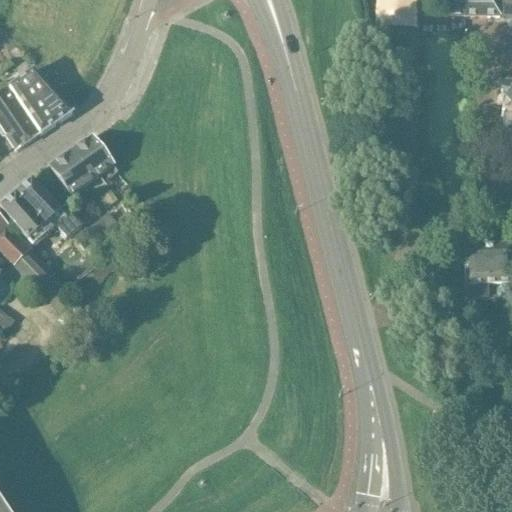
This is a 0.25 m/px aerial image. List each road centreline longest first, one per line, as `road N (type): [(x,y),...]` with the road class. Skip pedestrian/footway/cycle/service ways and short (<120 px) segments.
road 1 (residential): [(0,183),(109,99),(148,0)]
road 2 (tertiary): [(297,100),(352,314)]
road 3 (tertiary): [(401,511),(368,352),(352,314)]
road 4 (tertiary): [(352,314),(370,457),(368,511)]
road 5 (residential): [(511,36),(489,37),(482,48),(487,181),(511,192)]
